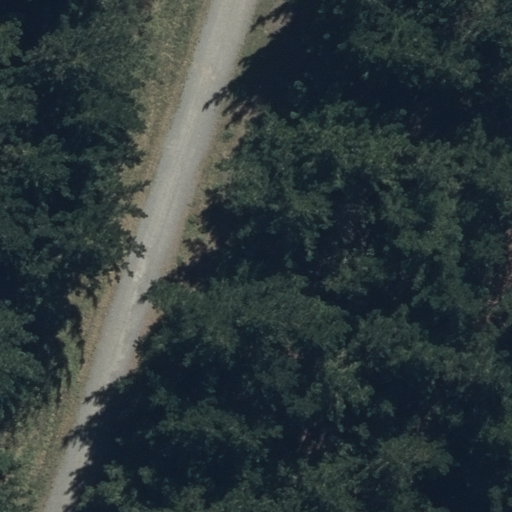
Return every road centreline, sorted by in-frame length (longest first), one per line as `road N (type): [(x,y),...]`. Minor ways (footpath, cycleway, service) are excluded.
road 1 (track): [(146,0),(0,489)]
road 2 (track): [(382,0),(511,35)]
